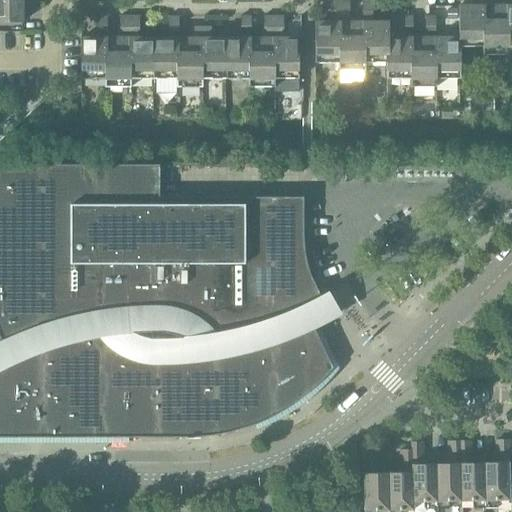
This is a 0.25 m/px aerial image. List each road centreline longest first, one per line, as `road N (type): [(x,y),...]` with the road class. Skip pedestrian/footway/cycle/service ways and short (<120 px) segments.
road 1 (tertiary): [(0,476),(207,478),(270,461),(351,415),(511,255)]
road 2 (residential): [(58,4),(278,9)]
